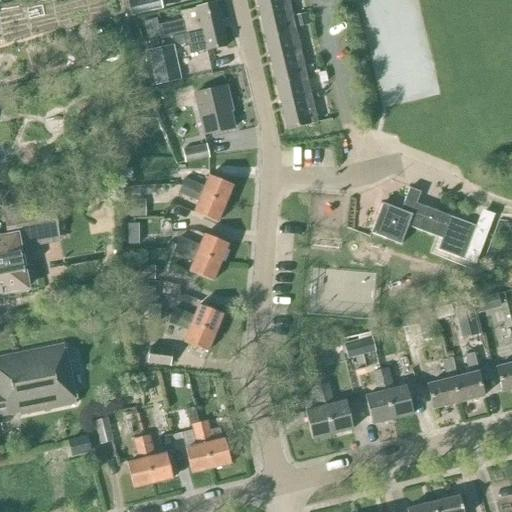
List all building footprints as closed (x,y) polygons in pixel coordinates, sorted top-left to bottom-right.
[(136,0),(126,2),(130,17),(162,10),(159,0),(136,0)] [(289,7),(287,0),(255,0),(259,15),(289,7)] [(160,40),(201,30),(221,26),(216,4),(195,9),(195,10),(181,13),(182,19),(157,25),(160,40)] [(259,15),(265,38),(295,31),(289,7),(259,15)] [(160,38),(155,20),(144,22),(148,41),(160,38)] [(226,47),(221,26),(201,30),(203,39),(187,43),(189,55),(205,51),(205,52),(226,47)] [(265,38),(270,61),(300,54),(295,31),(265,38)] [(148,55),(155,86),(180,81),(173,50),(148,55)] [(275,84),(288,81),(306,77),(300,54),(270,61),(275,84)] [(275,84),(281,107),(311,100),(306,77),(288,81),(275,84)] [(194,95),(203,136),(233,129),(229,109),(231,108),(226,87),(194,95)] [(281,107),(286,131),(317,124),(311,100),(281,107)] [(208,159),(206,148),(183,153),(185,164),(208,159)] [(224,205),(232,186),(208,177),(204,188),(184,180),(181,187),(224,205)] [(198,202),(193,214),(217,224),(224,205),(181,187),(178,194),(198,202)] [(437,251),(463,261),(475,265),(492,220),(480,216),(475,228),(415,205),(420,194),(408,190),(400,212),(381,205),(370,235),(400,246),(407,227),(441,240),(437,251)] [(0,294),(28,289),(18,242),(58,234),(54,212),(48,213),(46,206),(3,214),(6,232),(0,233),(0,294)] [(135,221),(135,234),(159,233),(159,220),(135,221)] [(176,246),(220,264),(227,245),(204,236),(199,247),(179,239),(176,246)] [(220,264),(176,246),(173,253),(193,261),(188,273),(212,283),(220,264)] [(155,283),(155,269),(135,269),(135,283),(155,283)] [(154,289),(135,289),(135,302),(154,302),(154,289)] [(485,298),(473,301),(476,313),(488,310),(485,298)] [(458,314),(463,334),(464,337),(477,334),(476,330),(469,305),(457,309),(458,314)] [(222,316),(198,306),(193,318),(174,309),(171,317),(214,334),(222,316)] [(188,332),(183,343),(206,353),(214,334),(171,317),(168,324),(188,332)] [(418,325),(422,341),(439,337),(435,320),(418,325)] [(347,360),(362,356),(358,341),(343,345),(347,360)] [(511,344),(510,345),(511,350),(511,364),(496,369),(502,393),(511,390),(511,344)] [(0,418),(18,414),(19,417),(76,405),(64,345),(0,358),(0,418)] [(148,365),(170,368),(172,352),(150,349),(148,365)] [(469,375),(456,379),(452,380),(458,404),(483,398),(478,377),(479,377),(473,354),(464,356),(469,375)] [(458,404),(452,380),(456,379),(451,359),(442,362),(447,381),(427,386),(433,410),(458,404)] [(388,369),(380,371),(392,420),(413,415),(406,387),(393,390),(388,369)] [(392,420),(380,371),(372,373),(377,394),(365,397),(372,425),(392,420)] [(328,384),(320,386),(332,435),(352,430),(345,403),(333,406),(328,384)] [(332,435),(320,386),(312,388),(318,409),(305,413),(312,440),(332,435)] [(195,409),(186,412),(190,427),(192,427),(193,427),(199,425),(195,409)] [(93,424),(99,447),(113,443),(107,420),(93,424)] [(207,423),(199,425),(211,470),(230,465),(224,440),(212,443),(207,423)] [(191,475),(211,470),(199,425),(193,427),(192,427),(197,447),(185,450),(191,475)] [(149,437),(141,439),(152,484),(172,479),(166,455),(154,458),(149,437)] [(87,438),(68,442),(71,456),(90,452),(87,438)] [(134,441),(139,462),(127,465),(133,489),(152,484),(141,439),(134,441)] [(434,511),(462,511),(459,497),(433,504),(434,511)]
